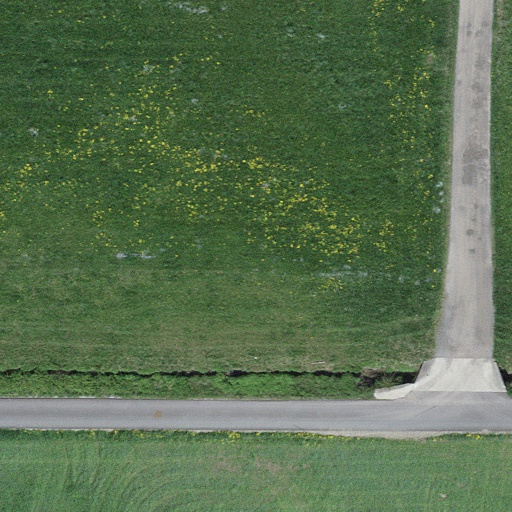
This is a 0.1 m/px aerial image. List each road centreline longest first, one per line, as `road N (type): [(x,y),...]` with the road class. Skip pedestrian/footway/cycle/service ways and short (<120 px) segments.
road 1 (unclassified): [(0,410),(511,410)]
road 2 (track): [(488,0),(459,410)]
